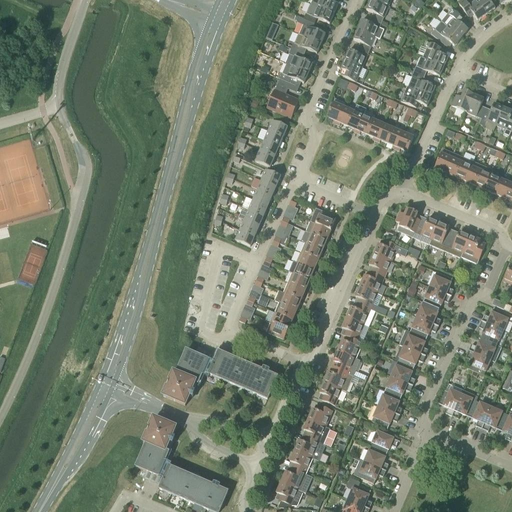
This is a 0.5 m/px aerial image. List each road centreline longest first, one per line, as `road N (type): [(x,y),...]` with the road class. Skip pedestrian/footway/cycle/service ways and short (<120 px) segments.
road 1 (secondary): [(106,387),(139,297),(214,19)]
road 2 (residential): [(353,0),(307,113),(312,143),(297,183),(373,214)]
road 3 (residential): [(425,432),(421,420),(472,298),(484,297),(507,243)]
road 4 (residential): [(301,363),(310,359),(373,214)]
road 5 (residential): [(301,363),(226,331),(257,263)]
road 6 (secondary): [(40,511),(106,387)]
road 7 (residential): [(404,192),(454,71)]
